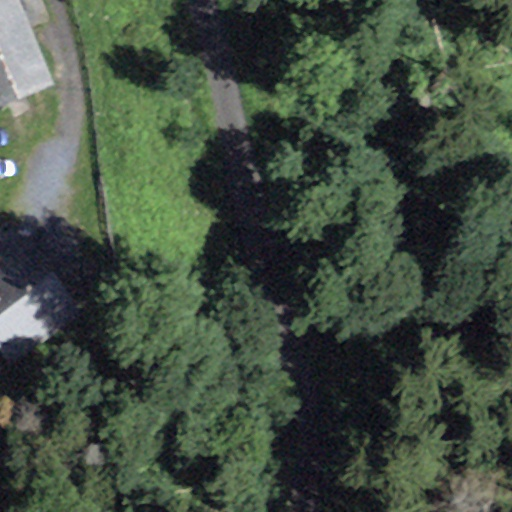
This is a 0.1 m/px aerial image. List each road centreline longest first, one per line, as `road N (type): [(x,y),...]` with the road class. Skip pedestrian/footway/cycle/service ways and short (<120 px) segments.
road 1 (track): [(194,0),(296,407),(295,511)]
road 2 (track): [(48,0),(68,67),(55,223)]
